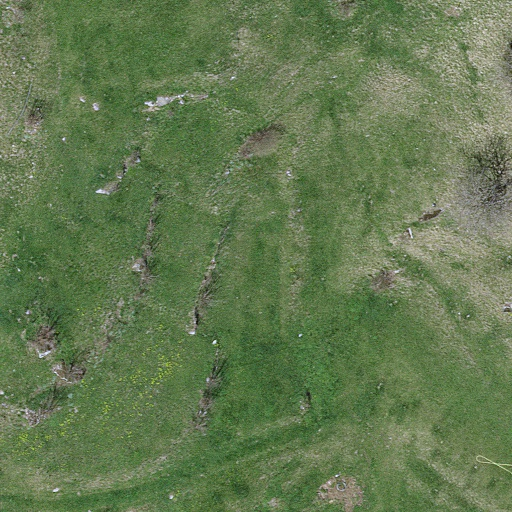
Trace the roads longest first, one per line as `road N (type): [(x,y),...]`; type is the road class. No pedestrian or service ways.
road 1 (track): [(0,495),(96,501),(347,420),(378,433),(388,455),(389,511)]
road 2 (track): [(65,0),(68,97),(49,172),(0,254)]
